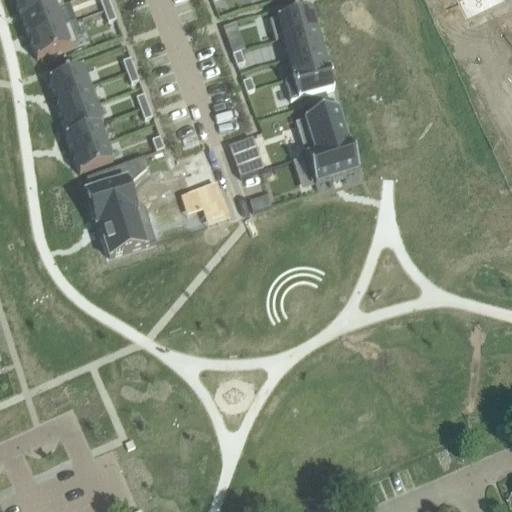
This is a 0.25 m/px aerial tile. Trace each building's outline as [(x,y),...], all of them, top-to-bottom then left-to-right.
[(60,0),(21,0),(14,3),(22,23),(63,8),(60,0)] [(107,0),(100,3),(104,14),(111,11),(107,0)] [(496,0),(456,0),(465,19),(464,19),(465,20),(498,5),(496,0)] [(63,8),(22,23),(29,42),(70,27),(70,26),(62,28),(56,11),(63,8)] [(111,11),(104,14),(108,25),(116,23),(111,11)] [(311,12),(269,23),(275,44),(317,33),(311,12)] [(70,27),(29,42),(36,62),(78,47),(70,27)] [(317,33),(275,44),(275,45),(283,43),(287,62),(322,52),(317,33)] [(236,43),(228,46),(232,57),(240,55),(236,43)] [(292,80),(284,82),(284,84),(328,72),(327,71),(322,52),(287,62),(292,80)] [(240,55),(232,57),(236,69),(244,66),(240,55)] [(130,62),(123,65),(127,76),(134,73),(130,62)] [(82,71),(49,83),(56,102),(89,90),(82,71)] [(328,72),(284,84),(290,104),(333,93),(328,72)] [(134,73),(127,76),(131,87),(139,84),(134,73)] [(250,82),(242,85),(247,96),(254,93),(250,82)] [(89,90),(56,102),(62,120),(96,108),(89,90)] [(254,93),(247,96),(251,107),(258,104),(254,93)] [(144,98),(136,101),(140,112),(148,109),(144,98)] [(96,108),(62,120),(69,138),(99,127),(103,126),(96,108)] [(148,109),(140,112),(144,123),(152,120),(148,109)] [(337,113),(295,126),(306,160),(347,147),(337,113)] [(69,138),(65,140),(72,158),(106,145),(99,127),(69,138)] [(159,141),(152,143),(156,155),(164,152),(159,141)] [(252,141),(228,150),(240,181),(264,172),(252,141)] [(106,145),(72,158),(79,177),(113,164),(106,145)] [(306,160),(292,165),(299,186),(312,182),(315,189),(359,175),(349,146),(347,147),(306,160)] [(120,167),(85,181),(90,195),(86,196),(93,218),(96,217),(97,221),(94,222),(96,227),(97,227),(135,215),(120,167)] [(135,215),(97,227),(108,261),(155,246),(144,212),(135,215)]
